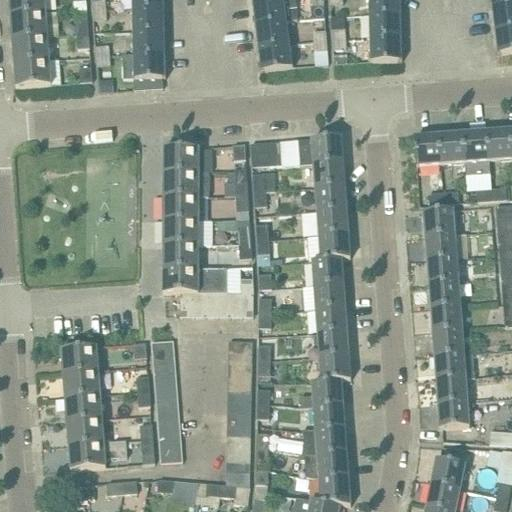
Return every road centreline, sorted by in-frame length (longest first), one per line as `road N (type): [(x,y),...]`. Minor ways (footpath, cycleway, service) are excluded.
road 1 (residential): [(388,511),(400,445),(374,101)]
road 2 (residential): [(23,511),(0,205)]
road 3 (residential): [(219,112),(0,126)]
road 4 (residential): [(374,101),(219,112)]
